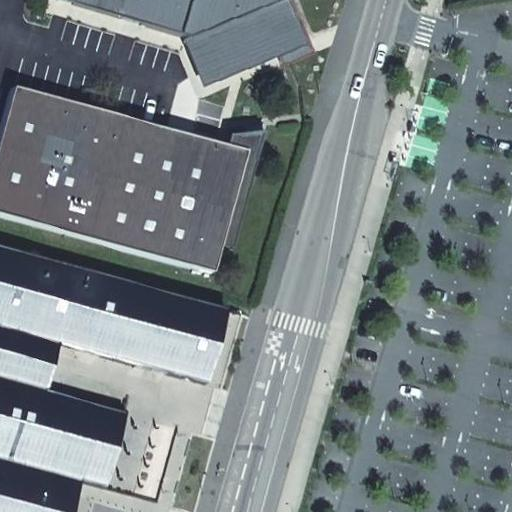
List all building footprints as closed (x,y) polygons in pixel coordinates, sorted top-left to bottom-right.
[(52,0),(187,38),(203,78),(272,50),(302,39),(285,0),(52,0)] [(285,0),(302,39),(272,50),(279,67),(311,54),(288,0),(285,0)] [(214,145),(9,91),(0,123),(0,218),(210,275),(217,247),(228,250),(259,133),(226,136),(223,147),(219,158),(210,156),(214,145)] [(214,145),(210,156),(219,158),(223,147),(214,145)] [(392,159),(387,178),(394,179),(399,160),(396,160),(392,159)] [(0,251),(0,335),(74,356),(222,397),(243,318),(0,251)] [(0,335),(0,378),(63,396),(74,356),(0,335)] [(0,383),(0,463),(118,497),(140,424),(0,383)] [(0,469),(0,511),(87,511),(93,496),(0,469)]
